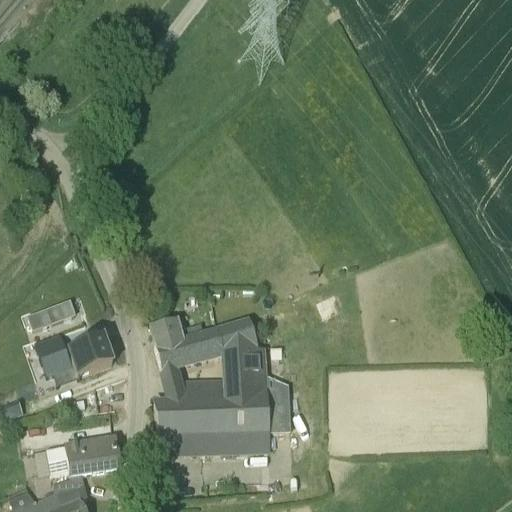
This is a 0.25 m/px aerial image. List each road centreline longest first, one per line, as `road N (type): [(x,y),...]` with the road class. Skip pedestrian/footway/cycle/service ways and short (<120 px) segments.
road 1 (unclassified): [(124,511),(136,355),(115,287),(60,169)]
road 2 (unclassified): [(60,169),(199,0)]
